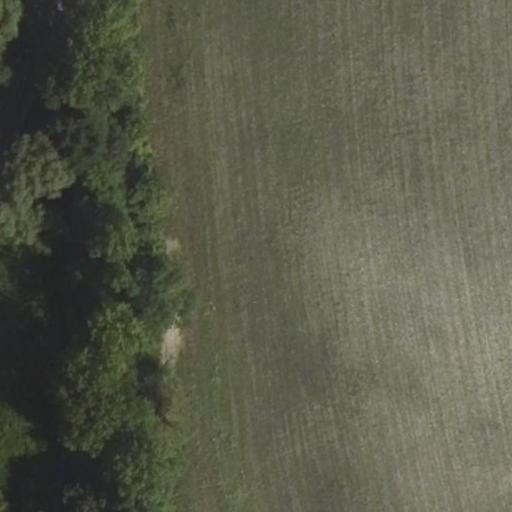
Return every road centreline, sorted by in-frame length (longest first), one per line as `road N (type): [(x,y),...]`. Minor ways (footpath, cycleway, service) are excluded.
road 1 (track): [(55,0),(92,29),(117,155),(115,285),(128,388),(160,511)]
road 2 (secondary): [(0,111),(49,0)]
